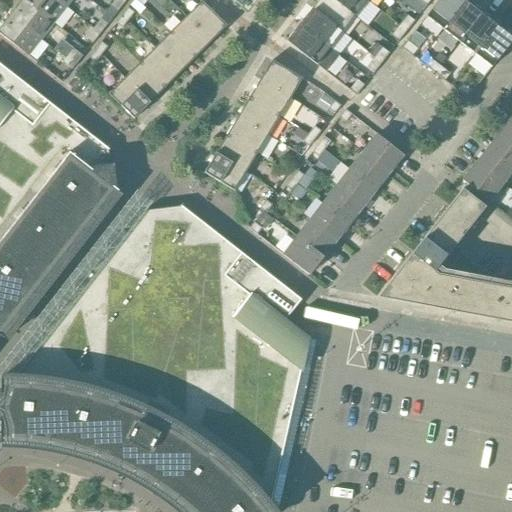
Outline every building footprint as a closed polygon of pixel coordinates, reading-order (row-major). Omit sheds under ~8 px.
[(10,15),(41,40),(54,24),(23,0),(22,0),(15,9),(10,15)] [(56,0),(23,0),(54,24),(66,8),(56,0)] [(125,2),(122,0),(115,0),(111,6),(118,11),(125,2)] [(130,6),(140,16),(145,9),(136,0),(130,6)] [(342,32),(355,16),(334,0),(318,0),(312,9),(342,32)] [(334,0),(355,16),(367,0),(366,0),(334,0)] [(443,30),(465,0),(439,0),(426,17),(443,30)] [(465,0),(443,30),(459,42),(482,12),(472,4),(473,4),(467,0),(465,0)] [(202,1),(186,17),(211,42),(227,27),(202,1)] [(122,16),(128,21),(134,13),(128,8),(122,16)] [(299,25),(330,48),(342,32),(312,9),(305,18),(299,25)] [(482,12),(459,42),(475,55),(499,24),(492,19),(482,12)] [(0,28),(0,34),(28,56),(41,40),(10,15),(5,22),(0,28)] [(128,21),(122,16),(116,23),(122,28),(128,21)] [(400,26),(407,31),(415,21),(407,16),(400,26)] [(196,58),(211,42),(186,17),(171,32),(196,58)] [(93,29),(100,34),(108,24),(101,19),(93,29)] [(475,55),(492,68),(511,41),(511,34),(505,29),(499,24),(475,55)] [(286,41),(317,65),(326,73),(339,56),(330,48),(299,25),(294,31),(295,31),(286,41)] [(407,31),(400,26),(392,35),(399,41),(407,31)] [(100,34),(93,29),(93,30),(89,27),(82,36),(92,44),(100,34)] [(180,73),(196,58),(171,32),(155,48),(180,73)] [(402,48),(412,56),(418,49),(407,41),(402,48)] [(95,50),(102,55),(108,47),(101,42),(95,50)] [(369,53),(382,63),(389,53),(382,48),(377,44),(369,53)] [(60,49),(77,63),(83,56),(73,48),(71,51),(63,45),(60,49)] [(165,88),(180,73),(155,48),(140,63),(165,88)] [(77,63),(60,49),(57,53),(64,59),(62,62),(72,70),(77,63)] [(102,55),(95,50),(89,58),(96,63),(102,55)] [(382,63),(369,53),(369,54),(374,58),(367,68),(374,73),(382,63)] [(434,74),(440,66),(430,59),(425,66),(434,74)] [(302,79),(272,61),(260,80),(291,98),(302,79)] [(150,104),(165,88),(140,63),(125,78),(150,104)] [(0,331),(4,326),(113,187),(109,151),(109,150),(0,64),(0,331)] [(440,66),(434,74),(444,81),(450,74),(440,66)] [(86,79),(78,73),(68,85),(76,91),(86,79)] [(134,119),(150,104),(125,78),(109,94),(134,119)] [(260,80),(249,98),(280,117),(291,98),(260,80)] [(356,96),(364,86),(357,80),(349,90),(356,96)] [(467,99),(473,92),(463,84),(457,91),(467,99)] [(249,98),(238,117),(268,135),(280,117),(249,98)] [(341,106),(334,101),(328,109),(334,114),(341,106)] [(352,115),(345,110),(339,118),(346,123),(352,115)] [(257,154),(268,135),(238,117),(227,135),(257,154)] [(511,136),(511,117),(503,129),(511,136)] [(309,134),(315,139),(321,132),(315,127),(309,134)] [(511,163),(511,136),(503,129),(490,146),(511,163)] [(315,139),(309,134),(303,142),(309,147),(315,139)] [(403,155),(377,134),(363,152),(390,173),(403,155)] [(216,154),(246,172),(257,154),(227,135),(216,154)] [(318,145),(325,150),(331,142),(324,137),(318,145)] [(325,150),(318,145),(312,152),(319,157),(325,150)] [(511,163),(490,146),(476,163),(503,184),(511,172),(511,163)] [(376,190),(390,173),(363,152),(350,169),(376,190)] [(204,173),(235,191),(246,172),(216,154),(204,173)] [(282,169),(288,174),(294,166),(288,161),(282,169)] [(489,202),(503,184),(476,163),(463,181),(465,183),(489,202)] [(288,174),(282,169),(276,176),(282,181),(288,174)] [(337,186),(363,207),(376,190),(350,169),(337,186)] [(292,179),(298,184),(304,176),(298,171),(292,179)] [(298,184),(292,179),(286,186),(292,191),(298,184)] [(350,224),(363,207),(337,186),(323,203),(350,224)] [(391,300),(511,323),(511,293),(504,287),(439,274),(435,272),(446,257),(447,257),(486,207),(462,189),(396,274),(397,275),(399,273),(407,279),(391,299),(391,300)] [(272,205),(266,200),(260,208),(266,213),(272,205)] [(323,203),(310,220),(336,241),(350,224),(323,203)] [(1,394),(0,395),(0,416),(1,418),(1,429),(1,436),(12,436),(27,437),(51,441),(75,446),(99,453),(122,463),(137,470),(178,497),(195,511),(274,511),(271,507),(271,506),(273,497),(308,339),(308,338),(285,320),(286,320),(301,300),(300,300),(299,298),(181,206),(180,207),(147,211),(145,211),(64,314),(61,317),(36,350),(14,378),(3,377),(2,379),(1,379),(1,387),(0,388),(0,387),(0,390),(1,390),(1,391),(1,394)] [(243,214),(238,220),(246,226),(251,220),(243,214)] [(323,258),(336,241),(310,220),(297,237),(323,258)] [(249,229),(257,235),(262,229),(254,222),(249,229)] [(283,255),(309,276),(323,258),(297,237),(283,255)]
